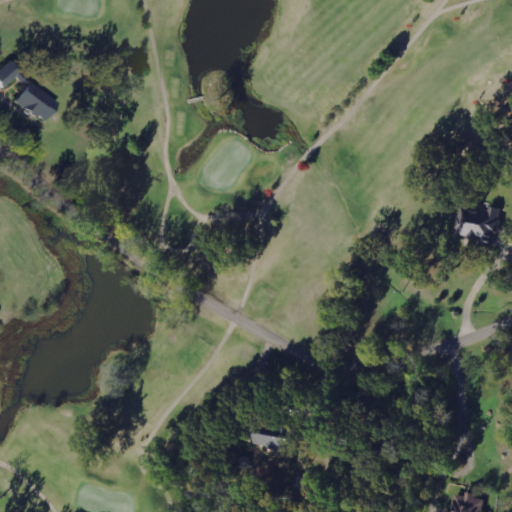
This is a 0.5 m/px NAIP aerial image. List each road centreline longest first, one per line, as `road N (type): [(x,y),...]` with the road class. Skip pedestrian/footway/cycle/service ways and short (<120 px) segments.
road 1 (residential): [(0,128),(96,216),(306,345),(366,358),(511,318)]
road 2 (residential): [(397,349),(407,366),(511,433)]
